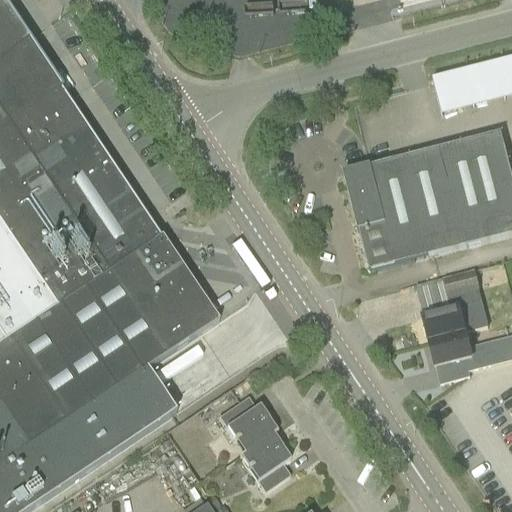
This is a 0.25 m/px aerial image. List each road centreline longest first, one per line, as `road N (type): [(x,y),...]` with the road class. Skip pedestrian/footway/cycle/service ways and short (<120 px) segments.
road 1 (tertiary): [(443,511),(173,113)]
road 2 (unclassified): [(173,113),(511,26)]
road 3 (tertiary): [(173,113),(98,0)]
